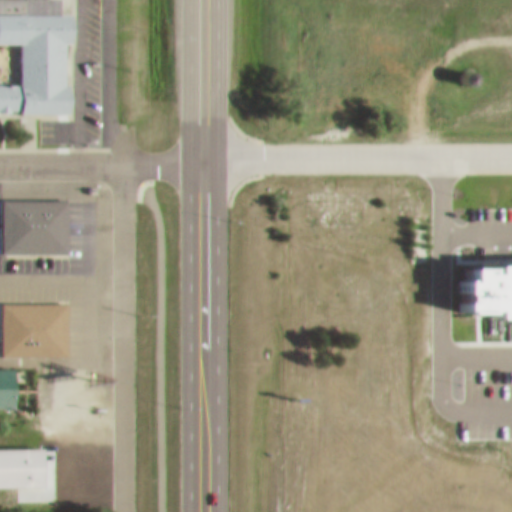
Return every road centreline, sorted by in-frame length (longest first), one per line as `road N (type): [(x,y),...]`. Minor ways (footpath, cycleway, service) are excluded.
road 1 (primary): [(202,511),(201,0)]
road 2 (residential): [(123,511),(122,157)]
road 3 (residential): [(202,141),(511,140)]
road 4 (residential): [(202,157),(0,157)]
